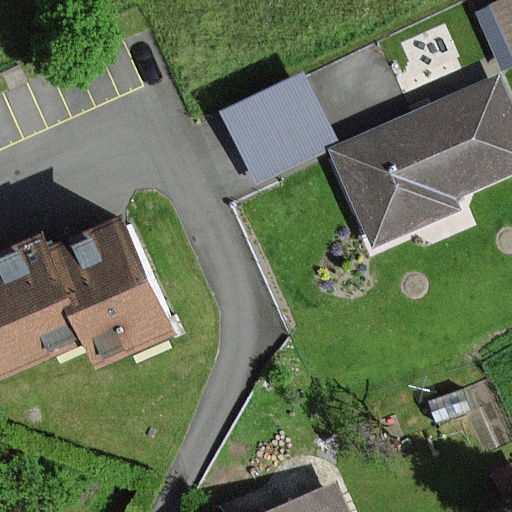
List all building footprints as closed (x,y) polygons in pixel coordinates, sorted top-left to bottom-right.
[(511,63),(511,0),(507,0),(481,13),(506,66),(511,63)] [(511,114),(495,78),(334,151),(376,243),(455,207),(451,197),(511,169),(511,114)] [(332,142),(301,79),(226,115),(258,179),(332,142)] [(171,333),(122,218),(50,248),(46,239),(0,259),(0,369),(86,332),(100,364),(171,333)] [(280,511),(348,511),(337,487),(280,511)]
